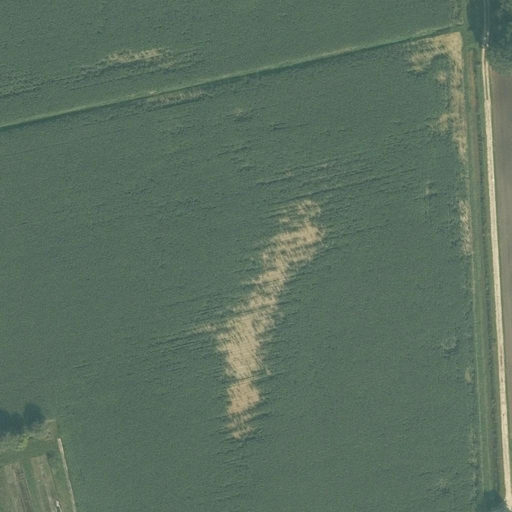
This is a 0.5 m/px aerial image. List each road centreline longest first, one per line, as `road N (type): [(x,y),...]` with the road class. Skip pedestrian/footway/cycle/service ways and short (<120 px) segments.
road 1 (track): [(507,508),(478,0)]
road 2 (track): [(75,511),(0,176)]
